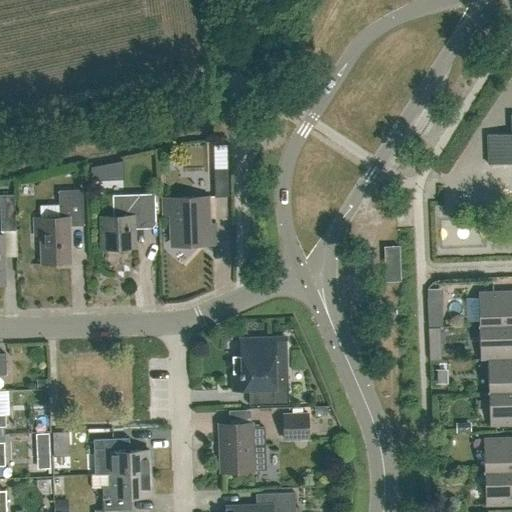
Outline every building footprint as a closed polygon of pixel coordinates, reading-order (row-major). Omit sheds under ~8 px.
[(511,133),(487,134),(488,164),(511,163),(511,114),(510,114),(511,133)] [(220,162),(220,140),(206,140),(207,162),(220,162)] [(214,169),(215,197),(229,196),(228,168),(214,169)] [(84,225),(82,189),(58,190),(59,217),(34,217),(35,235),(41,235),(42,264),(71,263),(69,226),(84,225)] [(135,244),(134,227),(134,226),(139,221),(156,220),(155,193),(112,195),(113,216),(101,216),(102,245),(105,248),(131,247),(135,244)] [(0,194),(0,210),(1,230),(16,230),(14,195),(0,194)] [(174,246),(217,245),(216,224),(206,224),(205,196),(163,198),(164,215),(173,215),(174,246)] [(385,247),(386,281),(400,280),(399,246),(385,247)] [(427,289),(428,305),(440,304),(440,289),(427,289)] [(511,290),(478,292),(479,326),(511,324),(511,290)] [(511,357),(511,324),(479,326),(480,359),(487,359),(487,358),(511,357)] [(274,337),(241,339),(241,356),(232,356),(234,389),(249,389),(249,405),(289,404),(288,384),(275,384),(275,373),(285,372),(285,353),(287,353),(286,337),(274,338),(274,337)] [(440,344),(429,345),(429,361),(440,360),(440,344)] [(511,390),(511,357),(487,358),(487,359),(489,392),(511,390)] [(446,370),(438,370),(438,383),(446,383),(446,370)] [(511,390),(489,392),(490,425),(511,424),(511,390)] [(308,414),(284,415),(284,439),(308,438),(308,414)] [(252,427),(252,423),(219,424),(221,471),(253,470),(266,470),(265,426),(252,427)] [(68,431),(53,432),(53,440),(68,439),(68,431)] [(49,434),(37,434),(37,443),(49,443),(49,434)] [(511,436),(483,438),(484,472),(511,470),(511,436)] [(124,451),(124,438),(93,439),(94,474),(94,475),(150,473),(150,450),(124,451)] [(50,457),(38,457),(38,468),(50,468),(50,457)] [(511,470),(484,472),(485,505),(511,504),(511,470)] [(91,488),(102,487),(103,510),(94,511),(93,511),(118,511),(118,510),(126,510),(126,496),(151,495),(150,473),(94,475),(94,474),(91,474),(91,488)] [(295,511),(294,492),(256,494),(256,509),(228,510),(227,511),(295,511)]
